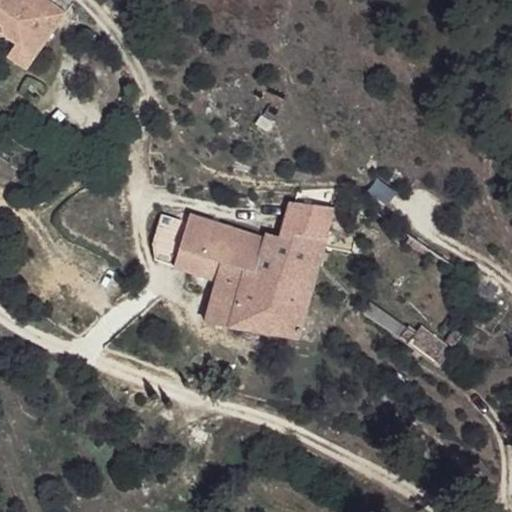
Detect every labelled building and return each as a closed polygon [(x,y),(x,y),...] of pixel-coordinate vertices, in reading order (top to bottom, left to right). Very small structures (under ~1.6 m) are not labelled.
[(0,0),(0,41),(4,40),(15,48),(35,61),(52,30),(21,9),(19,0),(0,0)] [(45,0),(19,0),(21,9),(52,30),(63,14),(45,0)] [(35,61),(15,48),(7,61),(25,73),(35,61)] [(183,224),(159,213),(153,243),(152,261),(217,284),(205,328),(297,340),(334,204),(287,199),(279,236),(262,233),(261,239),(183,215),(183,224)] [(511,305),(492,294),(472,321),(491,335),(511,306),(511,305)] [(371,302),(364,312),(373,318),(380,308),(371,302)] [(401,326),(394,335),(403,340),(409,331),(401,326)] [(422,327),(408,345),(436,368),(454,348),(422,327)]
